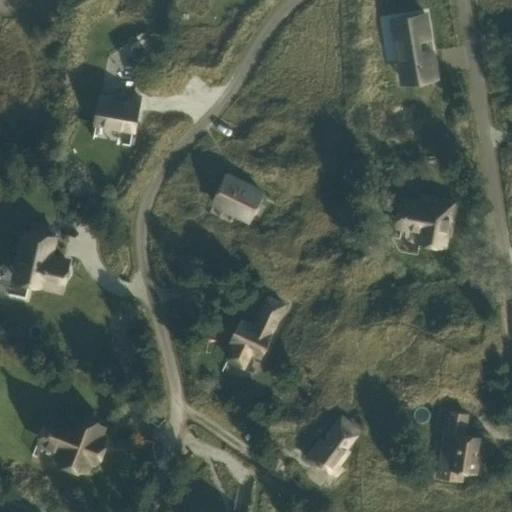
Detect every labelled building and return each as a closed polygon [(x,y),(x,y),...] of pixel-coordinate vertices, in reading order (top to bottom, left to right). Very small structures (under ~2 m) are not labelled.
[(401,18),(393,20),(396,39),(403,83),(435,78),(430,50),(427,50),(426,40),(429,39),(425,14),(401,18)] [(145,50),(152,46),(143,32),(136,37),(145,50)] [(100,96),(95,123),(134,130),(138,103),(139,97),(113,92),(112,99),(100,96)] [(249,220),(262,193),(226,176),(213,203),(249,220)] [(449,235),(455,202),(444,201),(443,203),(433,201),(434,199),(423,197),(422,204),(406,201),(402,227),(420,230),(418,241),(444,246),(446,234),(449,235)] [(22,227),(11,278),(63,289),(69,258),(53,254),(57,235),(50,233),(52,224),(33,220),(31,229),(22,227)] [(254,326),(252,325),(241,320),(230,342),(234,344),(227,359),(243,366),(250,351),(260,356),(271,334),(270,334),(284,305),(267,297),(261,310),(260,309),(256,317),(258,318),(254,326)] [(463,435),(464,424),(466,414),(448,412),(438,476),(463,480),(465,470),(475,472),(481,438),(463,435)] [(94,462),(104,438),(99,436),(103,427),(73,415),(69,425),(52,418),(48,428),(47,427),(45,432),(46,432),(42,442),(60,449),(56,458),(86,470),(90,461),(94,462)] [(358,430),(341,417),(328,434),(331,436),(325,442),(321,439),(307,458),(317,466),(319,463),(335,476),(342,468),(334,461),(344,448),(358,430)]
